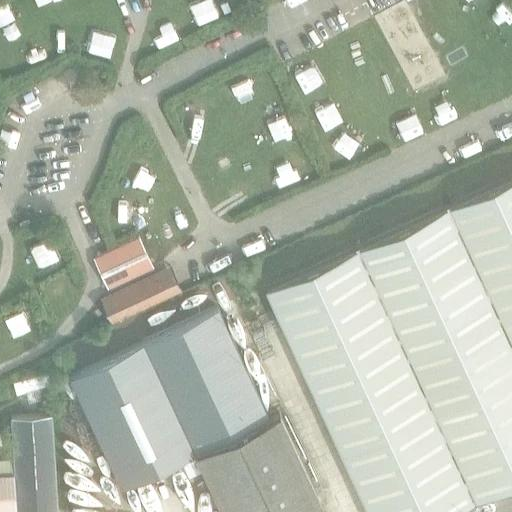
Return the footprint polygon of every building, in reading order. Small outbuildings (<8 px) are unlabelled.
[(0,0),(0,7),(1,12),(22,6),(20,0),(0,0)] [(157,31),(181,23),(174,2),(150,10),(157,31)] [(98,10),(91,33),(115,40),(122,16),(98,10)] [(219,29),(235,22),(231,14),(215,21),(219,29)] [(234,87),(251,88),(252,75),(235,73),(234,87)] [(309,86),(319,108),(330,104),(321,81),(309,86)] [(283,87),(272,91),(280,113),(291,109),(283,87)] [(188,108),(208,99),(204,89),(184,98),(188,108)] [(13,99),(6,118),(15,121),(21,102),(13,99)] [(413,119),(433,110),(430,102),(410,110),(413,119)] [(330,118),(327,128),(352,136),(355,126),(330,118)] [(298,151),(309,147),(303,129),(292,133),(298,151)] [(127,163),(144,171),(153,151),(136,144),(127,163)] [(259,180),(282,173),(279,163),(256,169),(259,180)] [(453,511),(511,485),(511,179),(267,292),(368,511),(453,511)] [(120,214),(130,210),(123,195),(113,200),(120,214)] [(52,216),(40,221),(52,248),(64,242),(52,216)] [(93,255),(107,286),(153,265),(139,234),(93,255)] [(99,297),(111,322),(182,288),(170,263),(99,297)] [(9,301),(17,318),(37,308),(28,291),(9,301)] [(279,412),(269,417),(217,308),(70,377),(122,486),(195,451),(224,511),(305,511),(322,504),(279,412)] [(14,473),(16,511),(41,511),(57,511),(51,412),(11,415),(14,473)] [(0,511),(16,511),(14,473),(0,473),(0,511)]
